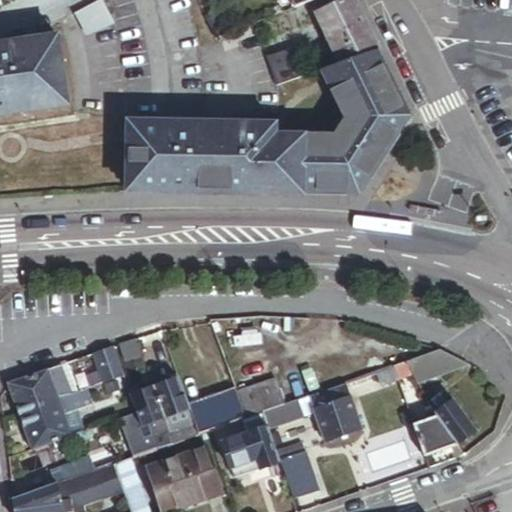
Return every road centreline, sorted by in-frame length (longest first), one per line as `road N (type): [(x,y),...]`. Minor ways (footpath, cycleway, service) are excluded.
road 1 (primary): [(0,245),(248,234),(359,241),(396,246),(511,288)]
road 2 (residential): [(511,217),(393,0)]
road 3 (residential): [(388,511),(511,464)]
